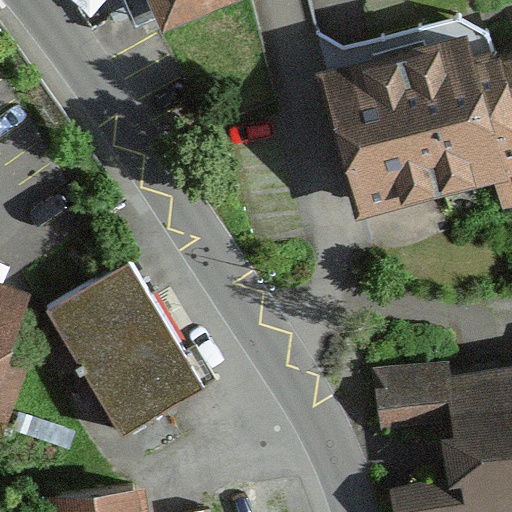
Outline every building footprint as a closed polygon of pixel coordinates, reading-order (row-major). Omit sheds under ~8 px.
[(163,0),(176,27),(235,0),(163,0)] [(478,35),(322,83),(363,219),(486,181),(498,219),(511,214),(511,63),(489,71),(478,35)] [(128,272),(54,315),(122,430),(195,387),(128,272)] [(0,375),(24,301),(0,292),(0,375)] [(449,473),(389,483),(393,511),(511,511),(511,354),(452,364),(449,350),(371,362),(381,426),(431,418),(434,432),(442,430),(449,473)] [(145,511),(142,488),(43,501),(44,511),(145,511)]
